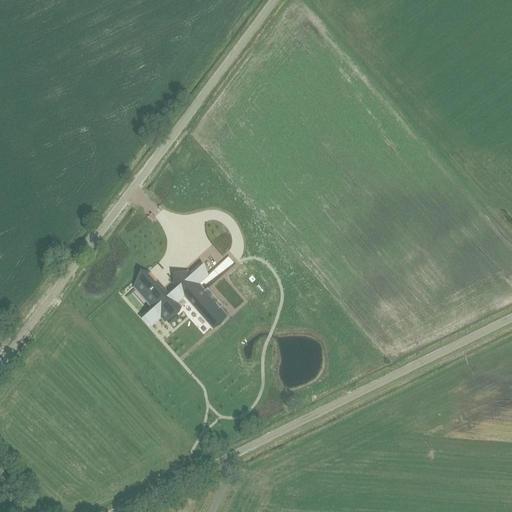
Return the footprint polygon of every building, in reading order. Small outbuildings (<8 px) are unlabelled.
[(177,306),(174,303),(184,295),(213,329),(225,319),(218,311),(223,307),(207,289),(202,293),(185,274),(174,284),(176,286),(167,294),(159,285),(155,289),(145,278),(136,286),(166,320),(175,312),(173,309),(177,306)] [(105,318),(106,314),(97,310),(90,324),(98,327),(100,322),(111,327),(113,322),(105,318)] [(120,317),(113,324),(119,329),(126,322),(120,317)] [(74,338),(88,348),(93,341),(79,331),(74,338)] [(104,343),(107,339),(98,331),(95,335),(104,343)] [(119,360),(124,355),(111,342),(106,346),(119,360)] [(81,345),(78,348),(85,355),(88,352),(81,345)] [(95,370),(100,376),(114,362),(109,356),(95,370)]
